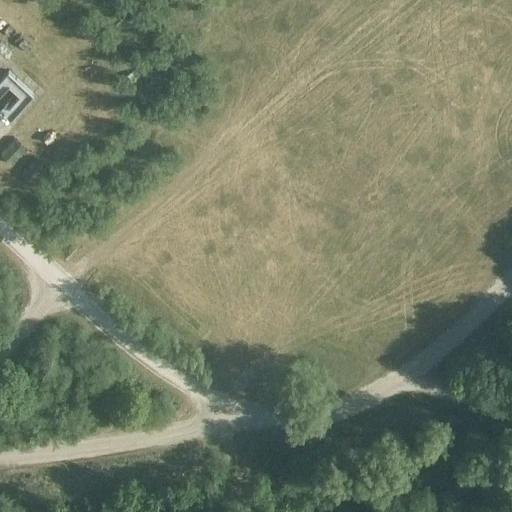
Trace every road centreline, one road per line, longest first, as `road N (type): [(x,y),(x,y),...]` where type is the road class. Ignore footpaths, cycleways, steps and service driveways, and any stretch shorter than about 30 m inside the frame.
road 1 (track): [(0,455),(77,451),(400,374),(511,275)]
road 2 (track): [(225,415),(0,228)]
